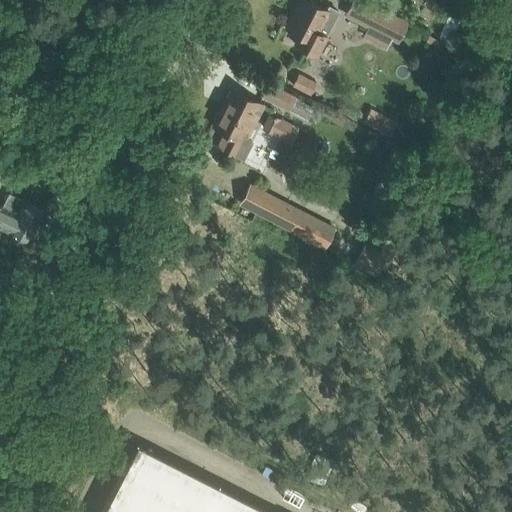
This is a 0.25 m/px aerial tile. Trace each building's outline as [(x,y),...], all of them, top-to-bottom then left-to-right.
[(311,0),(298,0),(285,27),(299,34),(294,44),(317,55),(329,35),(326,33),(337,11),(327,5),(326,7),(319,4),(311,0)] [(363,1),(354,17),(369,24),(363,36),(386,48),(392,36),(397,39),(405,23),(363,1)] [(448,15),(439,36),(451,41),(460,20),(448,15)] [(56,68),(52,84),(65,87),(69,72),(56,68)] [(292,85),(310,94),(316,81),(299,72),(292,85)] [(264,93),(307,117),(314,106),(271,81),(264,93)] [(219,146),(237,155),(245,137),(242,135),(259,102),(231,88),(212,124),(226,131),(219,146)] [(26,100),(21,126),(39,130),(45,104),(26,100)] [(272,111),(263,127),(287,140),(296,124),(272,111)] [(383,114),(376,128),(389,135),(396,121),(383,114)] [(9,229),(11,230),(29,239),(46,206),(28,197),(25,196),(24,198),(10,191),(2,206),(0,205),(0,223),(9,228),(9,229)] [(269,192),(257,214),(312,245),(324,223),(269,192)] [(272,511),(137,443),(101,511),(272,511)]
